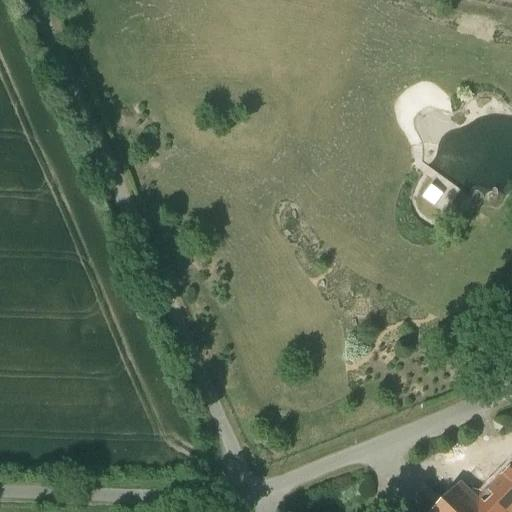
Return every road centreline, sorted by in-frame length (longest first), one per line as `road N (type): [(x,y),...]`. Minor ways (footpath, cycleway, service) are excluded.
road 1 (unclassified): [(49,0),(257,484)]
road 2 (unclassified): [(257,484),(511,381)]
road 3 (unclassified): [(0,478),(257,484)]
